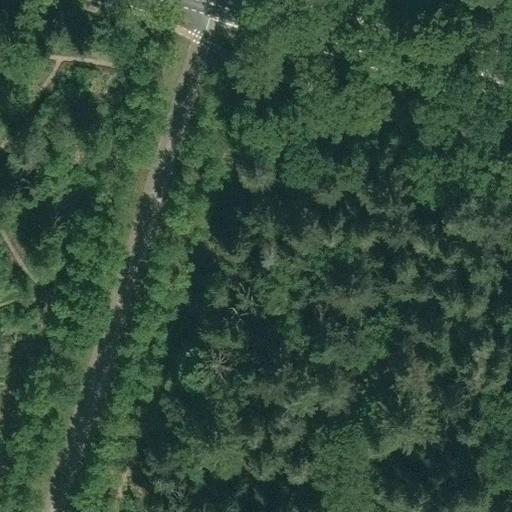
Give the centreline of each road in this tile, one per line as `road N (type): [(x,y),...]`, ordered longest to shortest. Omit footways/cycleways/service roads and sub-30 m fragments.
road 1 (unclassified): [(58,511),(216,5)]
road 2 (primary): [(482,85),(216,5)]
